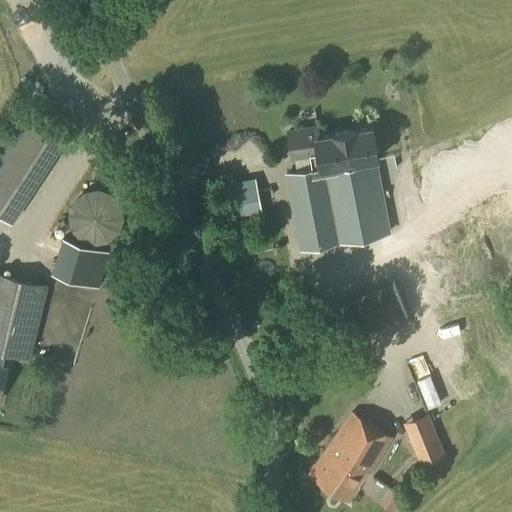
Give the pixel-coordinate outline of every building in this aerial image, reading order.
[(378,157),(377,157),(372,126),(317,136),(315,126),(287,130),(292,158),(318,153),(320,166),(284,173),(300,250),(390,233),(380,169),(378,157)] [(263,216),(257,181),(226,186),(230,211),(238,210),(239,220),(263,216)] [(66,210),(66,213),(66,215),(66,216),(67,218),(67,221),(68,223),(69,225),(70,228),(72,230),(73,232),(75,234),(77,236),(79,237),(81,239),(83,240),(86,241),(88,242),(91,242),(94,243),(96,243),(99,243),(101,242),(104,242),(106,241),(109,240),(111,239),(113,237),(115,236),(116,235),(117,234),(119,232),(121,230),(122,228),(123,225),(124,223),(125,221),(126,218),(126,215),(126,213),(126,210),(126,208),(125,205),(124,202),(123,200),(122,198),(121,196),(119,193),(117,192),(115,190),(113,188),(111,187),(109,186),(106,185),(103,184),(101,183),(99,183),(96,183),(94,183),(91,183),(88,184),(86,185),(83,186),(81,187),(79,188),(77,190),(75,192),(73,193),(72,196),(70,198),(69,200),(68,203),(67,205),(67,208),(66,210)] [(30,359),(48,284),(0,272),(0,394),(6,369),(2,368),(6,353),(30,359)] [(350,339),(405,317),(391,283),(335,304),(350,339)] [(511,356),(483,369),(493,390),(511,380),(511,356)] [(349,501),(392,438),(351,411),(309,474),(349,501)] [(420,465),(444,454),(427,411),(402,421),(420,465)] [(402,491),(391,506),(398,511),(404,511),(413,499),(402,491)]
